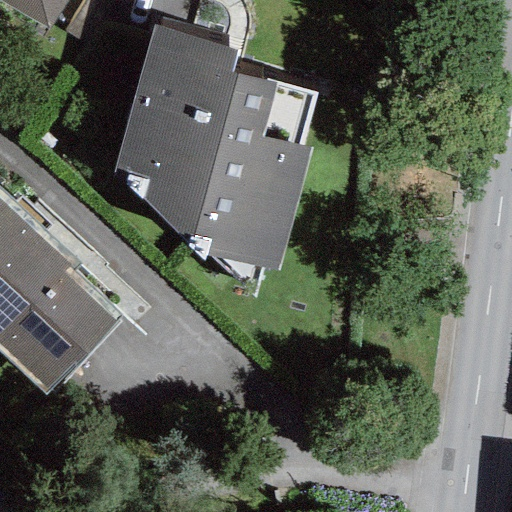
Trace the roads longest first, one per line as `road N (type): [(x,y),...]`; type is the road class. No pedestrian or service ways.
road 1 (unknown): [(0,153),(93,226),(229,358),(349,445)]
road 2 (unknown): [(0,505),(294,461),(349,445)]
road 3 (residential): [(463,511),(511,164)]
road 4 (unknown): [(349,445),(461,511)]
